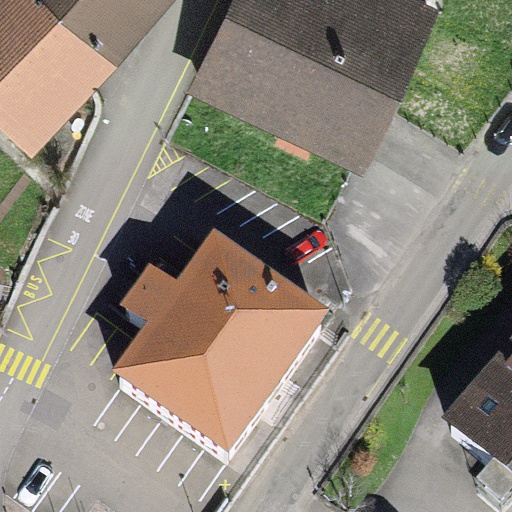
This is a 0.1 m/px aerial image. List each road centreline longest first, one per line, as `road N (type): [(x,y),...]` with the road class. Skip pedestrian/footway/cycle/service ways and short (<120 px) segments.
road 1 (residential): [(265,511),(511,136)]
road 2 (residential): [(0,396),(188,0)]
